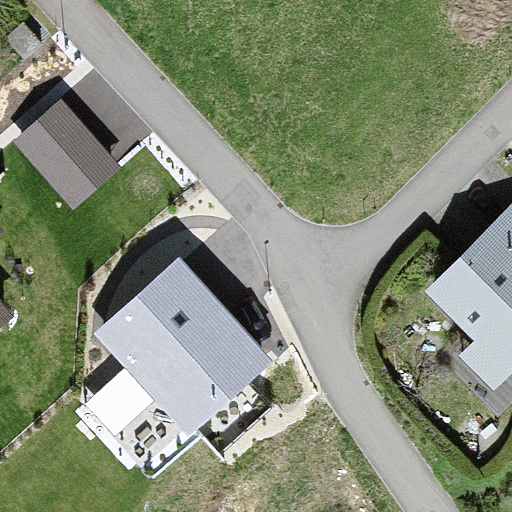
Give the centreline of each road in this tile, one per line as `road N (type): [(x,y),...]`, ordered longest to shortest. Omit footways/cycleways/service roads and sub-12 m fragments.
road 1 (residential): [(314,293),(260,206),(66,0)]
road 2 (residential): [(314,293),(511,99)]
road 3 (residential): [(435,511),(363,415),(314,293)]
